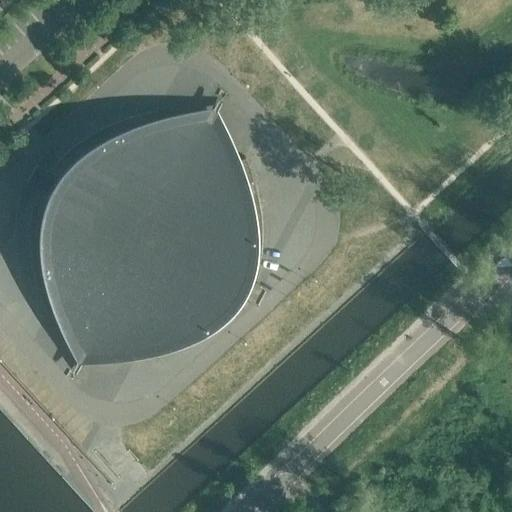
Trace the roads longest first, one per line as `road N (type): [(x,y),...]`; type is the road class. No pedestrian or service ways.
road 1 (unclassified): [(0,318),(82,407),(115,420),(156,404),(310,263),(329,224),(320,189),(208,68),(174,55),(133,71),(0,193)]
road 2 (residential): [(249,511),(502,270)]
